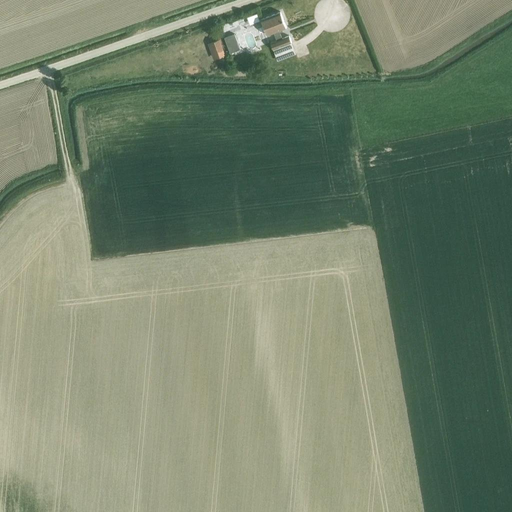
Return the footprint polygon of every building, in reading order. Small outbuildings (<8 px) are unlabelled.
[(281,11),(262,19),(268,34),(274,32),(279,30),(287,27),(281,11)] [(247,16),(250,24),(260,20),(257,12),(247,16)] [(279,30),(274,32),(277,40),(271,42),(278,60),(296,53),(290,35),(282,38),(279,30)] [(235,34),(225,37),(231,53),(240,49),(235,34)] [(219,40),(211,43),(216,57),(224,54),(219,40)]
